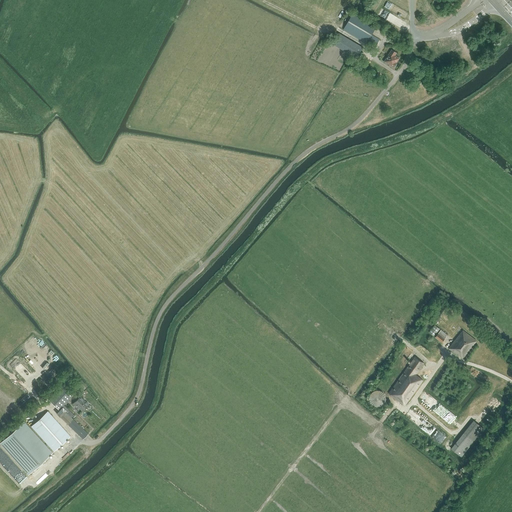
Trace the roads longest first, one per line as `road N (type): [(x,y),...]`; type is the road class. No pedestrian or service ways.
road 1 (unclassified): [(83,457),(138,396),(168,301),(297,159),(371,108),(404,66),(412,37)]
road 2 (track): [(260,0),(321,30),(338,30),(397,75)]
